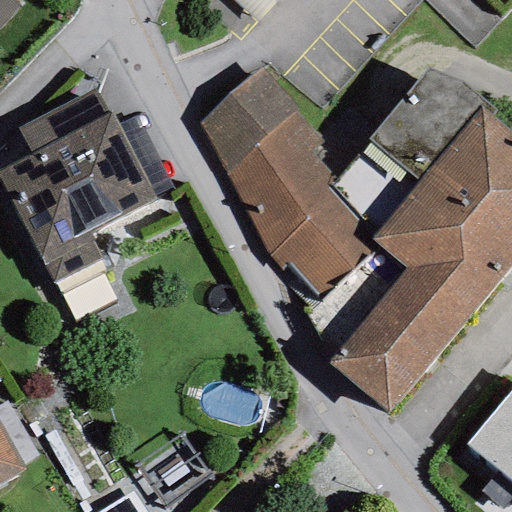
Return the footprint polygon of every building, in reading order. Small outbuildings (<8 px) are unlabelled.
[(0,0),(0,30),(22,8),(13,0),(0,0)] [(248,0),(259,11),(270,0),(248,0)] [(258,68),(199,120),(268,257),(306,318),(377,246),(369,240),(325,190),(339,178),(308,149),(320,140),(258,68)] [(325,190),(369,240),(377,246),(306,318),(335,356),(327,362),(385,412),(511,268),(511,137),(491,119),(496,110),(461,82),(427,69),(368,139),(371,143),(339,178),(325,190)] [(31,154),(108,115),(94,88),(17,128),(31,154)] [(31,154),(0,169),(0,180),(53,284),(101,260),(88,235),(156,200),(117,124),(111,113),(108,115),(31,154)] [(117,124),(156,200),(173,191),(134,115),(117,124)] [(511,388),(465,442),(511,481),(511,388)] [(0,405),(0,426),(22,466),(36,458),(6,402),(0,405)] [(0,484),(25,471),(22,466),(0,426),(0,484)] [(147,511),(134,491),(99,511),(147,511)]
